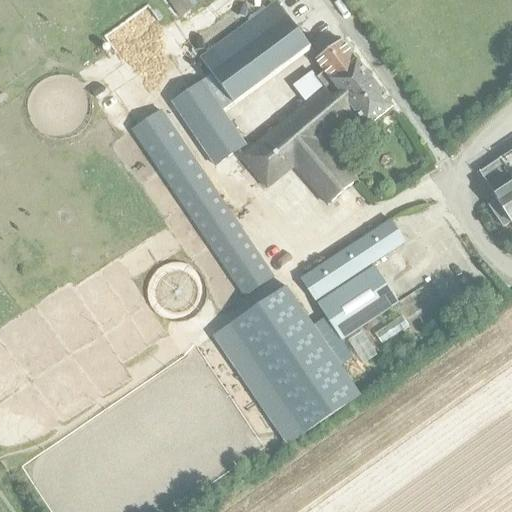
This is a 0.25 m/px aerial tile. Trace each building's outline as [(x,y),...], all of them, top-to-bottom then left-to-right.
[(217,166),(245,146),(221,112),(233,104),(233,103),(310,48),(277,3),(200,59),(212,76),(172,105),(217,166)] [(393,107),(356,61),(352,56),(353,50),(350,45),(344,44),(341,41),(316,62),(333,83),(324,90),(311,74),(294,88),(308,104),(241,158),(267,190),(294,167),(326,206),(357,181),(325,142),(354,117),(359,123),(361,121),(367,128),(393,107)] [(132,132),(133,132),(244,298),(274,278),(162,112),(132,132)] [(511,154),(502,161),(511,177),(511,154)] [(511,177),(502,161),(482,174),(496,196),(494,196),(496,198),(486,205),(504,233),(511,227),(511,177)] [(316,303),(405,244),(391,222),(301,281),(316,303)] [(341,342),(399,304),(374,268),(317,305),(341,342)] [(361,398),(320,337),(287,288),(214,337),(288,447),(361,398)]
